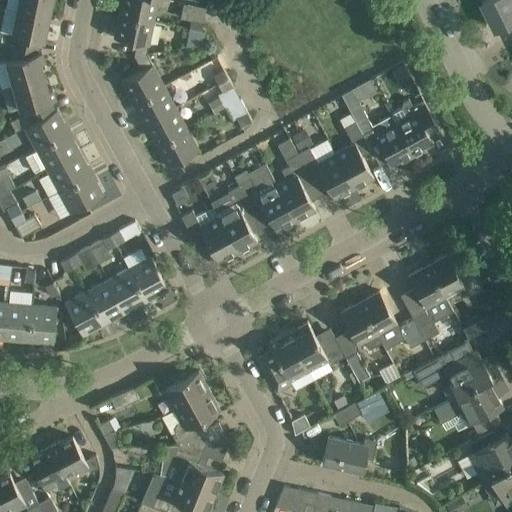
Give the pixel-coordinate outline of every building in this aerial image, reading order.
[(48,16),(51,0),(19,0),(17,10),(48,16)] [(121,0),(118,14),(153,21),(157,0),(121,0)] [(496,29),(511,20),(511,0),(486,0),(483,2),(496,29)] [(189,28),(201,30),(203,21),(205,8),(187,4),(184,17),(191,19),(189,28)] [(43,40),(48,16),(17,10),(13,34),(38,39),(43,40)] [(133,55),(146,53),(153,21),(118,14),(113,38),(136,42),(133,55)] [(0,85),(1,88),(13,84),(13,83),(43,75),(39,62),(44,61),(41,50),(35,52),(38,39),(13,34),(12,35),(15,36),(10,61),(0,63),(0,85)] [(146,53),(133,55),(141,69),(121,81),(132,102),(163,85),(146,53)] [(224,70),(213,75),(217,83),(228,78),(224,70)] [(43,75),(13,83),(13,84),(20,107),(20,110),(25,108),(32,122),(54,110),(48,100),(55,98),(52,88),(47,89),(43,75)] [(222,91),(233,86),(228,78),(217,83),(222,91)] [(175,106),(163,85),(132,102),(144,123),(175,106)] [(341,94),(341,95),(352,113),(351,113),(362,134),(367,143),(377,160),(385,155),(390,164),(399,160),(400,162),(413,155),(390,114),(371,125),(352,88),(341,94)] [(401,108),(390,114),(413,155),(426,148),(424,146),(433,141),(428,132),(438,127),(423,99),(412,105),(409,98),(403,101),(401,108)] [(156,145),(187,128),(175,106),(144,123),(156,145)] [(25,128),(36,148),(68,130),(56,109),(54,110),(32,122),(33,123),(25,128)] [(241,126),(243,125),(251,120),(247,112),(236,118),(241,126)] [(26,113),(10,122),(15,132),(31,124),(26,113)] [(352,143),(335,152),(354,187),(373,177),(358,148),(367,143),(362,134),(351,113),(340,120),(352,143)] [(198,149),(189,132),(187,128),(156,145),(167,166),(198,149)] [(304,128),(291,135),(299,151),(313,144),(304,128)] [(34,172),(45,166),(47,169),(79,152),(68,130),(36,148),(37,150),(25,156),(34,172)] [(299,151),(297,152),(309,175),(319,169),(334,198),(354,187),(335,152),(324,158),(318,146),(313,144),(299,151)] [(79,152),(47,169),(58,191),(91,173),(79,152)] [(286,179),(277,184),(276,184),(296,219),(315,208),(299,180),(309,175),(297,152),(286,159),(289,165),(281,169),(286,179)] [(0,193),(14,186),(8,174),(10,173),(6,165),(0,167),(0,193)] [(239,184),(251,206),(260,201),(276,230),(296,219),(276,184),(277,184),(268,168),(239,184)] [(58,191),(60,194),(70,212),(103,194),(91,173),(58,191)] [(188,183),(173,192),(178,201),(193,193),(188,183)] [(241,211),(251,206),(239,184),(227,190),(228,192),(211,201),(218,216),(237,251),(257,240),(241,211)] [(27,206),(41,198),(36,189),(22,196),(27,206)] [(10,217),(21,211),(16,202),(6,208),(10,217)] [(218,261),(237,251),(218,216),(200,225),(192,209),(180,216),(192,238),(202,233),(218,261)] [(41,226),(34,214),(25,218),(21,211),(10,217),(21,237),(41,226)] [(134,220),(117,229),(110,233),(116,244),(140,231),(134,220)] [(116,244),(110,233),(89,245),(98,263),(112,255),(108,248),(116,244)] [(98,263),(89,245),(67,256),(73,267),(81,263),(85,270),(98,263)] [(427,264),(445,296),(463,286),(469,296),(483,288),(469,262),(456,269),(447,253),(427,264)] [(73,267),(67,256),(60,260),(65,271),(73,267)] [(150,256),(129,267),(146,300),(168,289),(150,256)] [(0,278),(10,280),(11,265),(11,264),(0,262),(0,278)] [(427,264),(421,267),(408,275),(425,306),(445,296),(427,264)] [(107,279),(125,312),(146,300),(129,267),(107,279)] [(26,268),(24,281),(34,282),(35,270),(26,268)] [(103,323),(125,312),(107,279),(86,291),(103,323)] [(51,296),(59,292),(53,281),(45,285),(51,296)] [(379,290),(359,301),(377,333),(396,322),(379,290)] [(82,335),(103,323),(86,291),(64,302),(82,335)] [(340,311),(349,329),(357,343),(364,340),(368,348),(381,341),(377,333),(359,301),(340,311)] [(8,302),(5,339),(29,341),(32,304),(8,302)] [(32,304),(29,341),(53,343),(56,306),(32,304)] [(413,318),(424,339),(439,331),(427,310),(413,318)] [(487,314),(484,316),(483,313),(480,314),(479,312),(470,317),(472,322),(462,328),(468,339),(493,326),(487,314)] [(398,326),(409,347),(424,339),(413,318),(398,326)] [(287,331),(308,368),(326,358),(329,364),(344,355),(332,333),(318,341),(307,321),(287,331)] [(276,392),(292,384),(289,378),(308,368),(287,331),(268,342),(279,362),(264,370),(276,392)] [(422,387),(445,375),(450,384),(443,388),(449,399),(499,372),(490,356),(482,360),(477,349),(455,361),(449,349),(413,369),(422,387)] [(370,375),(366,368),(356,350),(345,356),(359,381),(370,375)] [(163,390),(174,409),(209,390),(198,371),(163,390)] [(441,422),(457,414),(464,426),(472,422),(478,433),(483,430),(500,421),(494,410),(502,405),(497,395),(508,389),(499,372),(449,399),(449,400),(434,408),(441,422)] [(139,398),(133,387),(110,397),(116,409),(139,398)] [(175,428),(176,431),(172,433),(177,443),(205,442),(229,441),(219,422),(200,432),(195,423),(220,409),(209,390),(174,409),(180,420),(176,422),(175,428)] [(344,395),(334,401),(339,410),(349,404),(344,395)] [(361,412),(355,401),(349,404),(339,410),(333,413),(339,424),(361,412)] [(304,413),(291,420),(294,434),(310,425),(304,413)] [(98,425),(104,435),(114,430),(108,419),(98,425)] [(511,465),(511,443),(511,444),(506,433),(499,437),(494,429),(469,443),(473,451),(468,454),(482,481),(511,465)] [(119,447),(114,430),(104,436),(110,447),(119,447)] [(49,445),(64,473),(75,467),(77,472),(87,466),(90,472),(99,467),(95,454),(84,459),(72,436),(59,442),(58,440),(49,445)] [(363,444),(328,436),(322,463),(361,472),(364,457),(373,459),(377,440),(364,438),(363,444)] [(223,473),(197,463),(201,453),(221,461),(229,441),(205,442),(177,443),(173,454),(172,456),(178,466),(181,468),(177,478),(215,494),(223,473)] [(29,458),(38,476),(44,489),(55,483),(53,479),(64,473),(49,445),(40,450),(41,452),(29,458)] [(413,456),(408,459),(412,466),(417,463),(413,456)] [(511,465),(482,481),(495,505),(503,501),(504,504),(511,500),(511,465)] [(0,508),(1,511),(12,505),(15,509),(25,504),(18,491),(9,473),(0,477),(0,508)] [(143,501),(168,511),(176,511),(180,504),(200,511),(207,511),(215,494),(177,478),(166,474),(158,493),(157,493),(156,493),(148,490),(143,501)] [(115,477),(111,488),(123,493),(127,482),(115,477)] [(283,485),(275,506),(293,510),(296,501),(306,503),(309,490),(283,485)] [(111,488),(107,499),(118,504),(123,493),(111,488)] [(306,503),(304,511),(312,511),(314,505),(323,506),(325,494),(309,490),(306,503)] [(449,511),(459,511),(468,508),(462,495),(445,504),(449,511)] [(57,511),(49,496),(38,502),(43,511),(57,511)] [(341,510),(348,511),(349,511),(352,500),(344,498),(341,510)] [(352,500),(349,511),(358,511),(360,501),(352,500)] [(136,511),(168,511),(143,501),(143,502),(141,501),(136,511)] [(28,511),(43,511),(38,502),(26,508),(28,511)]
